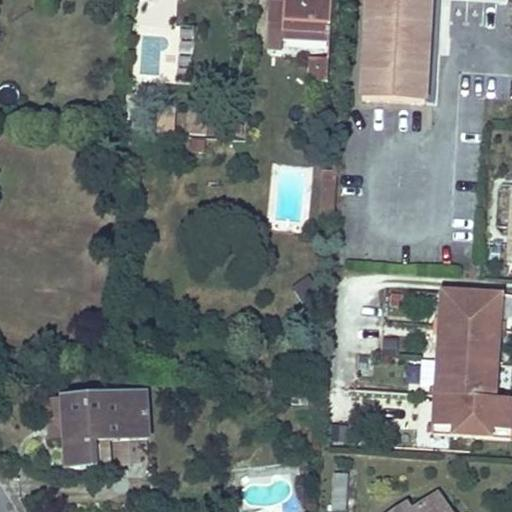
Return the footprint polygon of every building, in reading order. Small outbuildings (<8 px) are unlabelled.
[(331,43),(333,3),(332,0),(285,0),(285,4),(284,10),(270,9),(267,50),(282,51),(283,40),(331,43)] [(368,0),(362,101),(426,105),(432,0),(368,0)] [(432,0),(426,105),(438,106),(443,0),(432,0)] [(329,71),(329,60),(312,59),(311,70),(329,71)] [(328,82),(329,71),(311,70),(310,82),(328,82)] [(7,84),(0,95),(0,100),(12,108),(21,93),(7,84)] [(174,132),(175,109),(160,108),(158,131),(174,132)] [(206,135),(209,112),(192,110),(190,134),(206,135)] [(143,130),(144,119),(132,119),(132,130),(143,130)] [(240,137),(241,121),(231,121),(229,136),(240,137)] [(225,136),(226,124),(214,124),(214,136),(225,136)] [(205,154),(205,141),(193,140),(192,153),(205,154)] [(337,185),(337,172),(324,172),(324,184),(337,185)] [(499,200),(499,177),(489,175),(489,199),(499,200)] [(335,213),(337,185),(324,184),(322,212),(335,213)] [(320,294),(312,280),(295,292),(303,305),(320,294)] [(511,400),(496,400),(502,296),(442,293),(434,436),(511,440),(511,400)] [(369,376),(371,364),(362,363),(361,375),(369,376)] [(148,440),(146,396),(63,400),(63,403),(64,423),(65,439),(67,470),(95,468),(93,444),(111,443),(148,440)] [(64,423),(63,403),(49,403),(52,440),(65,439),(64,423)] [(112,468),(111,443),(93,444),(95,468),(112,468)] [(345,511),(348,475),(335,475),(333,511),(345,511)] [(448,511),(438,497),(414,511),(410,511),(407,506),(398,511),(448,511)]
